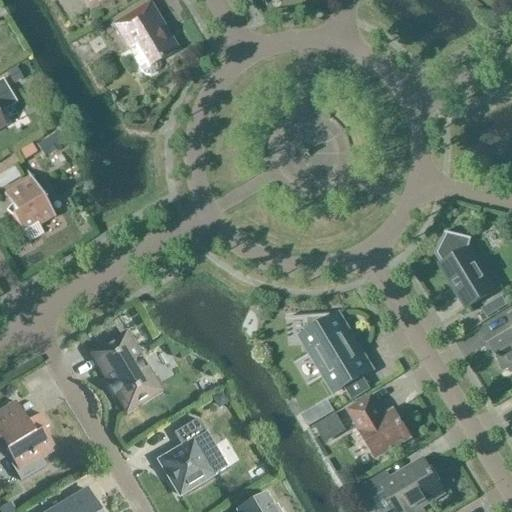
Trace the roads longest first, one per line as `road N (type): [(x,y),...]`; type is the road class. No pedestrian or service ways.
road 1 (residential): [(365,252),(511,495)]
road 2 (residential): [(140,511),(30,321)]
road 3 (residential): [(209,214),(30,321)]
road 4 (residential): [(248,55),(213,88),(195,128),(193,172),(209,214)]
road 5 (residential): [(209,214),(241,248),(284,266),(331,265),(365,252)]
